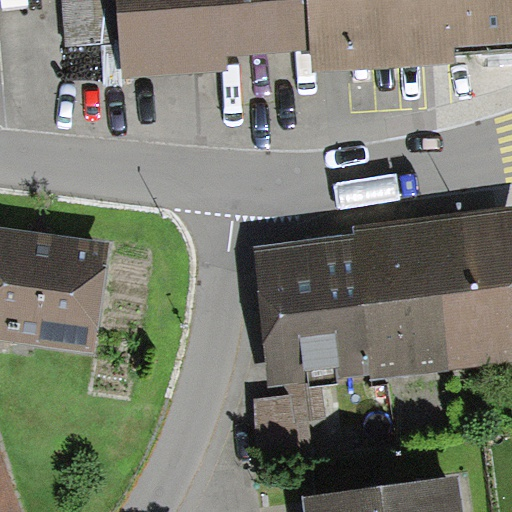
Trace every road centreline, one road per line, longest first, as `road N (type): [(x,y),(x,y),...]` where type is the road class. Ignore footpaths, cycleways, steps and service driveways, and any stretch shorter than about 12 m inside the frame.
road 1 (residential): [(145,511),(200,374),(232,190)]
road 2 (residential): [(511,149),(369,177),(232,190)]
road 3 (residential): [(232,190),(0,163)]
